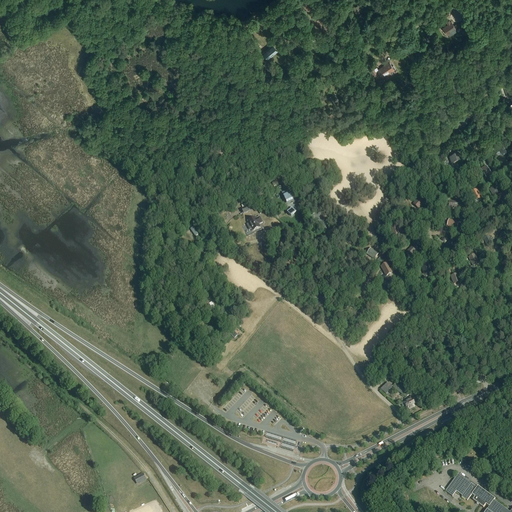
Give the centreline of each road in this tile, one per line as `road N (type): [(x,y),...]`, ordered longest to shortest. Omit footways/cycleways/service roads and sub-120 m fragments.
road 1 (trunk): [(306,467),(237,440),(0,289)]
road 2 (trunk): [(275,511),(0,293)]
road 3 (track): [(483,379),(433,298),(430,225),(443,182),(475,155),(473,135),(488,93)]
road 4 (trunk): [(0,297),(106,403),(195,511)]
road 5 (track): [(332,339),(277,298),(213,360),(162,283)]
road 6 (residential): [(322,45),(416,27),(456,4),(476,26),(511,10)]
road 7 (track): [(145,469),(0,334)]
road 8 (primary): [(488,391),(335,465)]
road 9 (track): [(343,349),(332,339),(317,277),(327,229),(308,204)]
road 10 (primary): [(340,474),(447,415)]
